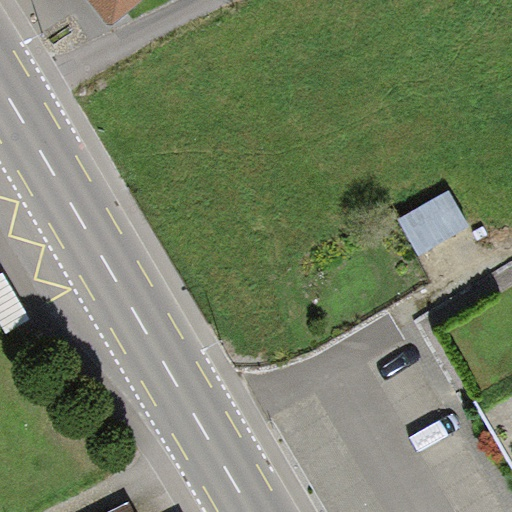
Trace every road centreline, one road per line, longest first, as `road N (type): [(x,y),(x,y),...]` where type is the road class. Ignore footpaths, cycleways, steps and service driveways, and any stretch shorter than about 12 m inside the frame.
road 1 (primary): [(252,511),(2,95)]
road 2 (residential): [(2,95),(214,0)]
